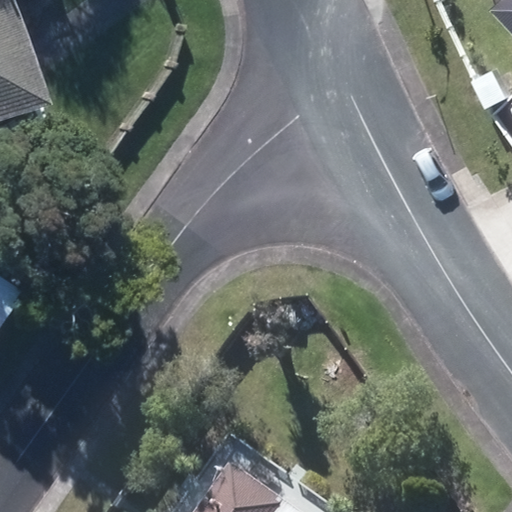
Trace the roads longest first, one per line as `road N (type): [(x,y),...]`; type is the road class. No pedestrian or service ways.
road 1 (residential): [(0,496),(228,183),(343,86)]
road 2 (residential): [(511,370),(465,309),(343,86)]
